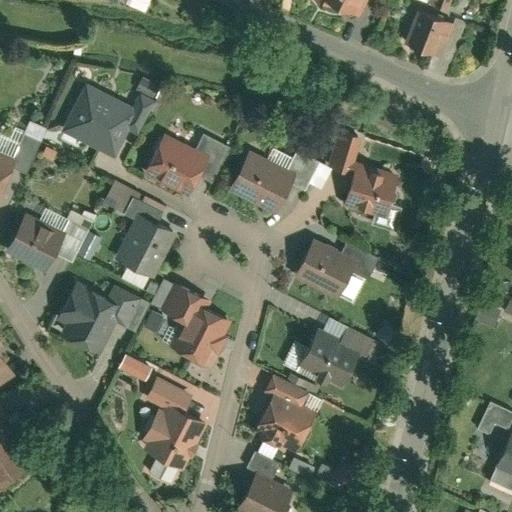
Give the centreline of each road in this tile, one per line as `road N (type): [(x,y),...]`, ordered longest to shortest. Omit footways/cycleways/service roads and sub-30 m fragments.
road 1 (tertiary): [(492,119),(394,511)]
road 2 (residential): [(205,511),(257,285),(230,235)]
road 3 (residential): [(492,119),(229,0)]
road 4 (residential): [(149,511),(0,287)]
